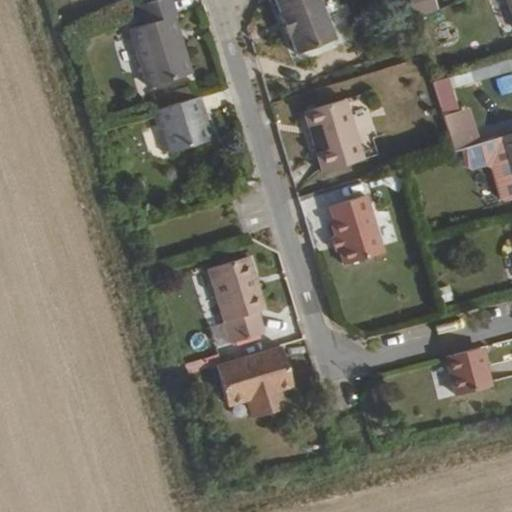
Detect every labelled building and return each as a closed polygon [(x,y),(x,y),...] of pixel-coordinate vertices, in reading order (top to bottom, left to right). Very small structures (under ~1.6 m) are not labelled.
[(170,0),(148,0),(140,3),(146,22),(129,28),(147,84),(185,73),(167,17),(175,14),(170,0)] [(321,0),(279,0),(282,7),(280,7),(288,28),(290,28),(297,47),(334,32),(321,0)] [(412,0),(416,16),(439,11),(436,0),(412,0)] [(346,89),(306,101),(323,161),(364,150),(346,89)] [(199,93),(151,108),(157,127),(163,125),(170,149),(215,135),(210,119),(204,120),(201,110),(204,110),(199,93)] [(445,110),(456,144),(480,137),(475,122),(471,123),(464,105),(445,110)] [(367,187),(331,198),(335,211),(332,212),(337,229),(341,241),(346,256),(385,244),(367,187)] [(337,229),(333,231),(336,242),(341,241),(337,229)] [(248,251),(207,264),(230,338),(263,328),(256,307),(259,306),(250,277),(255,275),(248,251)] [(255,275),(250,277),(259,306),(264,304),(255,275)] [(280,342),(215,361),(227,400),(246,394),(252,413),(276,406),(270,387),(292,381),(280,342)] [(479,342),(443,352),(453,390),(489,381),(479,342)]
